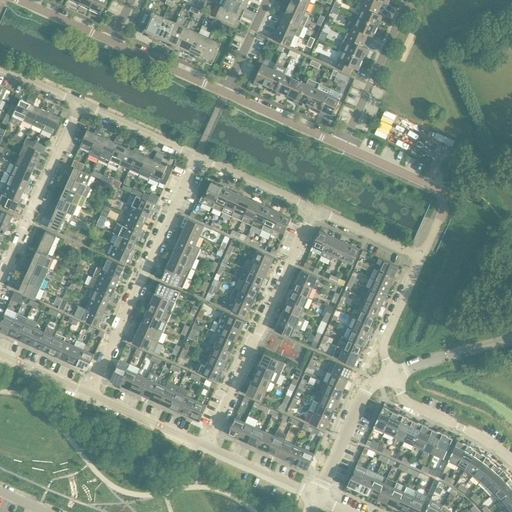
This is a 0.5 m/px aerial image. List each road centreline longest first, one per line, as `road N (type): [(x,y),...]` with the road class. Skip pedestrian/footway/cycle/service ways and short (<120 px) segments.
road 1 (residential): [(207,447),(312,208)]
road 2 (residential): [(90,394),(196,157)]
road 3 (residential): [(0,284),(79,104)]
road 4 (residential): [(420,258),(447,193),(341,146)]
road 5 (residential): [(407,0),(341,146)]
road 6 (residential): [(511,461),(405,400),(391,375)]
road 7 (residential): [(316,497),(360,399),(391,375)]
road 8 (residential): [(207,447),(90,394)]
road 9 (residential): [(196,157),(79,104)]
road 10 (residential): [(341,146),(225,93)]
road 11 (residential): [(312,208),(196,157)]
road 12 (residential): [(225,93),(110,42)]
road 13 (residential): [(391,375),(385,336),(420,258)]
